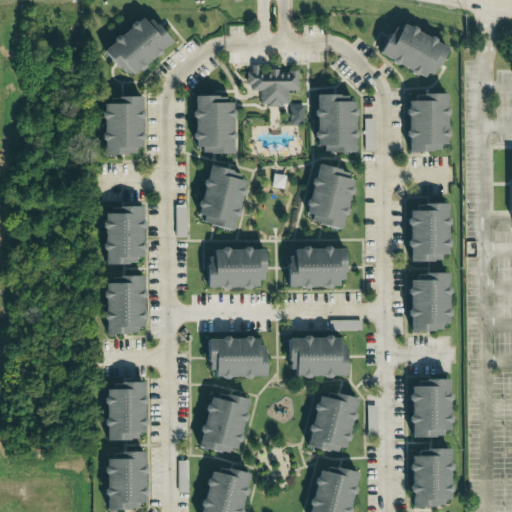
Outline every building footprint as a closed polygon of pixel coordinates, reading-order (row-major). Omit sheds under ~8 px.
[(136,13),(98,53),(127,81),(165,41),(136,13)] [(443,46),(391,22),(375,56),(426,80),(443,46)] [(296,70),(258,72),(258,65),(250,66),(250,72),(245,72),(246,91),(258,91),(258,106),(286,105),(285,91),(296,91),(296,70)] [(349,153),(351,102),(344,102),(344,96),(311,95),(310,146),(318,147),(318,152),(349,153)] [(403,151),(442,150),(441,95),(402,96),(403,151)] [(227,154),(226,96),(189,96),(189,147),(196,147),(196,154),(227,154)] [(137,99),(96,99),(96,155),(130,155),(130,149),(138,149),(137,99)] [(288,106),(287,125),(302,125),(302,106),(288,106)] [(372,119),(362,119),(362,151),(372,151),(372,119)] [(227,231),(243,178),(204,166),(189,220),(227,231)] [(337,229),(349,175),(311,166),(299,220),(337,229)] [(173,206),(173,237),(184,237),(183,206),(173,206)] [(403,262),(443,261),(442,206),(402,206),(403,262)] [(137,209),(97,209),(97,264),(136,264),(136,246),(137,246),(137,209)] [(283,289),(333,288),(332,280),(340,280),(339,248),(283,249),(283,289)] [(258,249),(206,251),(206,276),(200,276),(200,290),(251,288),(251,282),(259,281),(258,249)] [(404,331),(443,331),(443,275),(403,276),(404,331)] [(99,336),(132,334),(132,328),(140,328),(138,278),(97,279),(99,336)] [(359,320),(326,321),(326,331),(359,331),(359,320)] [(283,339),(284,379),(341,377),(340,345),(333,346),(332,337),(283,339)] [(258,379),(259,340),(203,339),(202,378),(258,379)] [(406,438),(444,437),(443,382),(405,382),(406,438)] [(99,441),(138,440),(138,426),(140,426),(139,404),(140,404),(140,383),(106,384),(106,391),(98,391),(99,441)] [(351,400),(313,392),(300,448),(330,454),(332,448),(340,450),(351,400)] [(243,402),(205,393),(192,447),(229,457),(243,402)] [(407,507),(444,507),(445,450),(407,450),(407,507)] [(101,510),(141,509),(140,454),(100,455),(101,510)] [(196,511),(236,511),(243,475),(204,468),(196,511)] [(304,511),(345,511),(352,473),(321,468),(320,473),(311,472),(304,511)]
